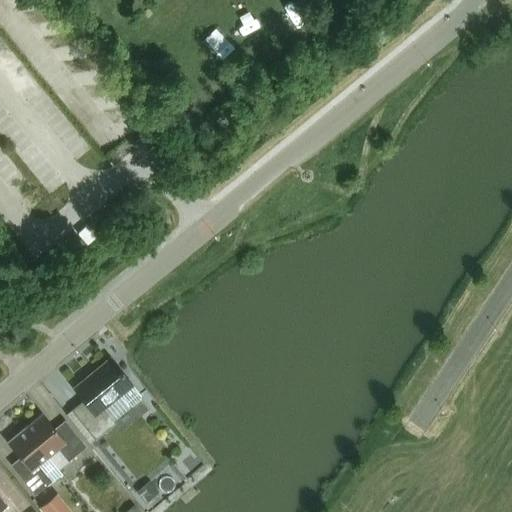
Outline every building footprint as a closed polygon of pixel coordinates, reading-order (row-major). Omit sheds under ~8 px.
[(116,424),(104,409),(120,396),(128,407),(133,407),(141,400),(141,396),(111,359),(73,389),(83,401),(78,406),(72,411),(95,440),(116,424)] [(59,470),(68,462),(87,448),(65,421),(60,425),(55,430),(42,414),(25,428),(49,458),(59,470)] [(59,470),(49,458),(25,428),(7,442),(20,458),(16,461),(11,466),(35,496),(62,474),(59,470)] [(146,500),(158,491),(149,480),(137,490),(146,500)] [(62,511),(51,498),(38,508),(40,511),(62,511)]
